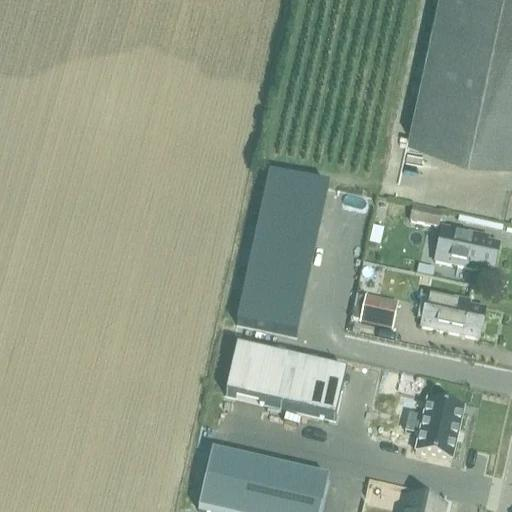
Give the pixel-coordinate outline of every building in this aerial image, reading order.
[(511,0),(433,0),(404,138),(511,160),(511,0)] [(268,175),(262,200),(322,214),(328,188),(268,175)] [(262,200),(257,226),(317,239),(322,214),(262,200)] [(438,231),(441,215),(412,208),(409,224),(438,231)] [(257,226),(252,251),(311,264),(317,239),(257,226)] [(433,265),(491,277),(498,248),(487,245),(488,240),(441,230),(433,265)] [(252,251),(246,276),(306,289),(311,264),(252,251)] [(246,276),(241,301),(300,314),(306,289),(246,276)] [(419,331),(477,343),(484,314),(472,311),(473,306),(427,296),(419,331)] [(354,298),(350,322),(360,324),(365,300),(354,298)] [(392,333),(397,306),(365,299),(365,300),(360,324),(359,326),(392,333)] [(241,301),(235,326),(295,339),(300,314),(241,301)] [(236,351),(225,399),(333,424),(344,376),(236,351)] [(407,417),(403,434),(417,437),(414,455),(450,463),(462,411),(425,403),(421,420),(407,417)] [(210,456),(197,511),(320,511),(327,483),(210,456)] [(442,511),(443,510),(408,502),(405,511),(442,511)]
